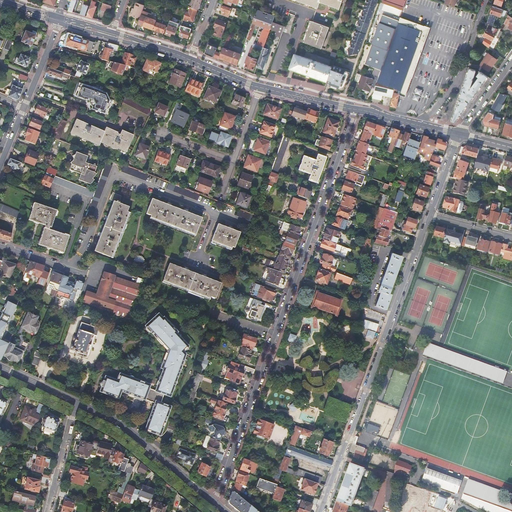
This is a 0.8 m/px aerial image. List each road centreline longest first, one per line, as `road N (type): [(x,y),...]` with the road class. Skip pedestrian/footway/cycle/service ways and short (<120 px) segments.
road 1 (residential): [(355,109),(214,503)]
road 2 (residential): [(321,511),(428,214)]
road 3 (residential): [(214,503),(124,426),(78,403)]
road 4 (residential): [(420,124),(460,75),(485,0)]
